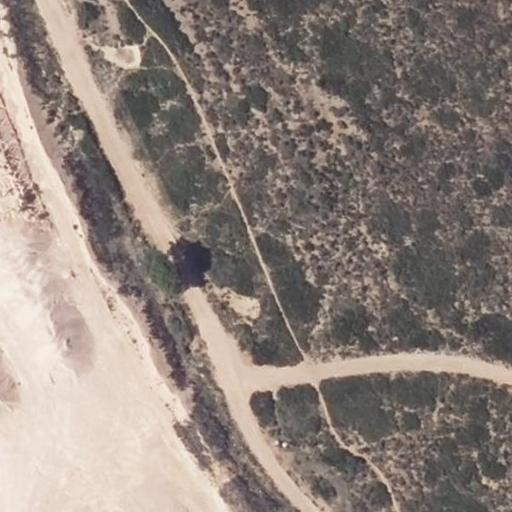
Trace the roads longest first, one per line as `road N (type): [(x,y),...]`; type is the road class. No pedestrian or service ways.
road 1 (track): [(49,0),(239,376),(243,429),(307,511)]
road 2 (track): [(239,376),(407,358),(511,378)]
